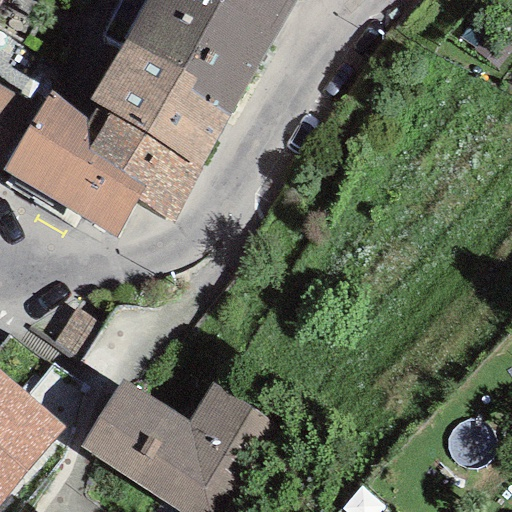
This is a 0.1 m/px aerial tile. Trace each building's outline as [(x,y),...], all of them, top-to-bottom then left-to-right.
[(210,0),(145,0),(124,40),(195,78),(189,90),(228,115),(277,28),(219,4),(210,0)] [(221,0),(219,4),(277,28),(292,0),(221,0)] [(195,78),(124,40),(89,101),(97,107),(200,172),(228,115),(189,90),(195,78)] [(0,142),(24,101),(0,87),(0,142)] [(84,123),(86,120),(49,92),(1,171),(114,238),(135,199),(143,186),(87,149),(84,123)] [(173,224),(200,172),(97,107),(86,120),(84,123),(87,149),(143,186),(135,199),(173,224)] [(0,375),(0,503),(63,428),(0,375)] [(188,423),(120,378),(78,448),(180,511),(222,511),(275,422),(211,385),(188,423)]
